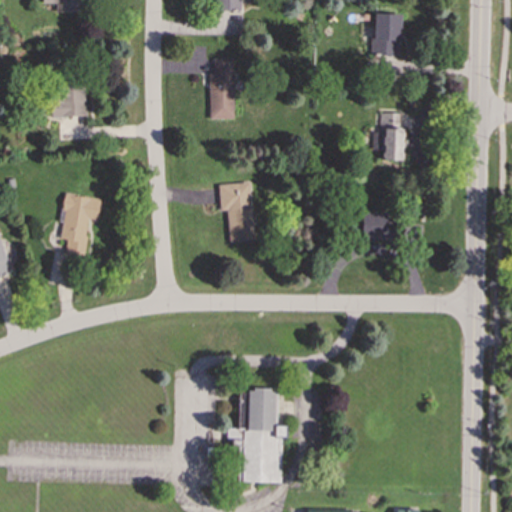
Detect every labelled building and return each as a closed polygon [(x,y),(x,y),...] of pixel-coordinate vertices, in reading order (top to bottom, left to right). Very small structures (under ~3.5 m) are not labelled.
[(54,11),(81,12),(81,0),(41,0),(41,3),(55,3),(54,11)] [(239,0),(214,0),(214,10),(239,10),(239,0)] [(399,14),(372,13),(371,54),(398,55),(399,14)] [(232,118),(231,58),(212,58),(212,73),(207,73),(208,118),(232,118)] [(51,117),(84,116),(83,79),(50,80),(51,117)] [(382,159),(401,160),(402,128),(396,127),(397,113),(378,112),(377,132),(371,132),(371,149),(382,149),(382,159)] [(218,210),(225,210),(228,241),(252,239),(247,181),(216,184),(218,210)] [(57,238),(66,240),(64,253),(82,256),(87,219),(95,220),(98,199),(64,193),(57,238)] [(391,238),(392,213),(358,213),(358,227),(362,227),(361,238),(391,238)] [(0,276),(10,273),(0,242),(0,276)] [(280,482),(280,425),(274,425),(275,390),(236,390),(235,428),(225,428),(225,443),(238,443),(237,481),(280,482)]
